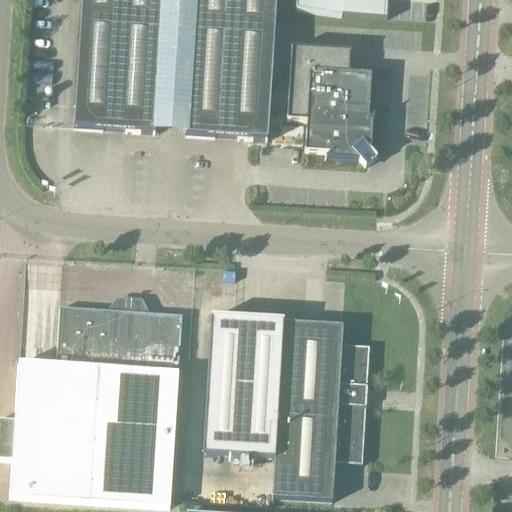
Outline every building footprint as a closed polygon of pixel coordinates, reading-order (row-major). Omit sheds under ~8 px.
[(81,0),(73,133),(185,140),(193,0),(81,0)] [(193,0),(185,140),(248,144),(266,145),(269,102),(287,103),(286,124),(306,126),(304,156),(329,158),(324,162),(325,163),(327,162),(358,164),(365,171),(377,161),(370,153),(372,122),(374,120),(373,119),(368,124),(371,79),(349,77),(350,55),(291,51),(288,95),(270,94),(275,0),(193,0)] [(296,0),(296,14),(342,17),(387,22),(388,0),(296,0)] [(113,315),(59,312),(55,369),(17,366),(14,424),(0,423),(0,463),(11,465),(8,502),(160,511),(169,511),(182,320),(143,317),(141,313),(115,312),(113,315)] [(212,323),(204,462),(274,466),(271,502),(331,506),(373,508),(384,319),(343,316),(342,330),(212,323)]
